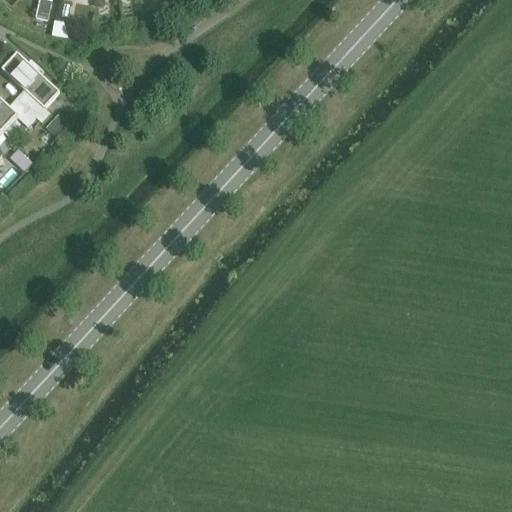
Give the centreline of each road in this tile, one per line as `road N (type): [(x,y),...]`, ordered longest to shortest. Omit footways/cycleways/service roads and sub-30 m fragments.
road 1 (secondary): [(0,427),(398,0)]
road 2 (track): [(78,511),(187,373)]
